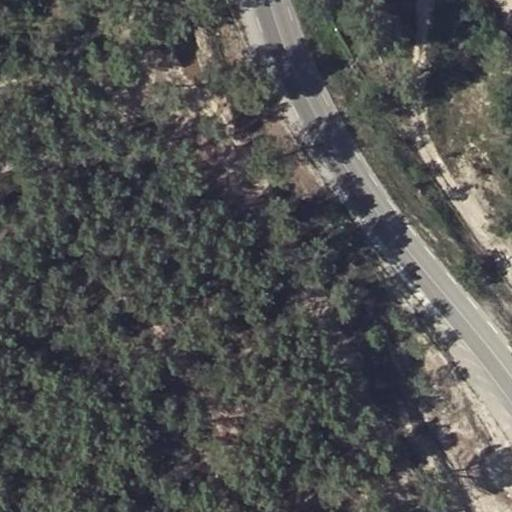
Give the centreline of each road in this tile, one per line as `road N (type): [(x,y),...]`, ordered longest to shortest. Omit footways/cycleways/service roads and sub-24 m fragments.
road 1 (track): [(348,511),(239,490),(59,336),(54,312),(68,286),(90,283),(110,293),(180,346),(205,393),(393,447)]
road 2 (track): [(423,511),(185,56),(170,0)]
road 3 (track): [(0,92),(220,124),(0,185)]
road 4 (primary): [(278,0),(351,156),(511,379)]
road 5 (track): [(511,275),(425,145),(416,102),(422,0)]
